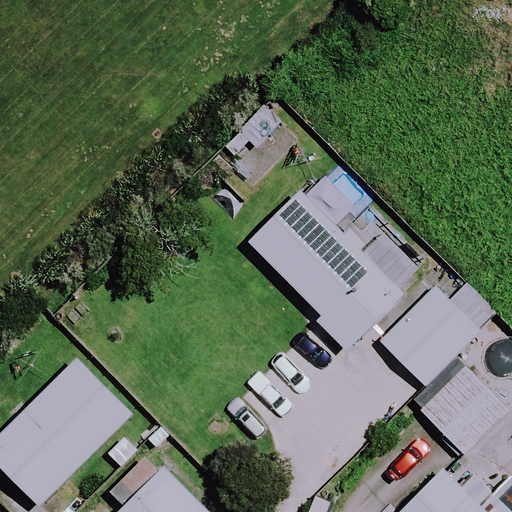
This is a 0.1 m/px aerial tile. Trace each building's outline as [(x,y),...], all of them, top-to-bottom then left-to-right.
[(284,122),(266,105),(224,149),(242,166),(284,122)] [(309,190),(257,240),(330,314),(321,323),(349,351),(409,292),(309,190)] [(488,330),(440,283),(385,336),(433,384),(488,330)] [(132,415),(78,360),(0,438),(0,468),(39,508),(132,415)] [(511,413),(468,369),(427,408),(471,452),(511,413)] [(205,511),(163,470),(121,511),(205,511)] [(444,471),(401,511),(511,511),(511,477),(510,475),(478,506),(444,471)]
